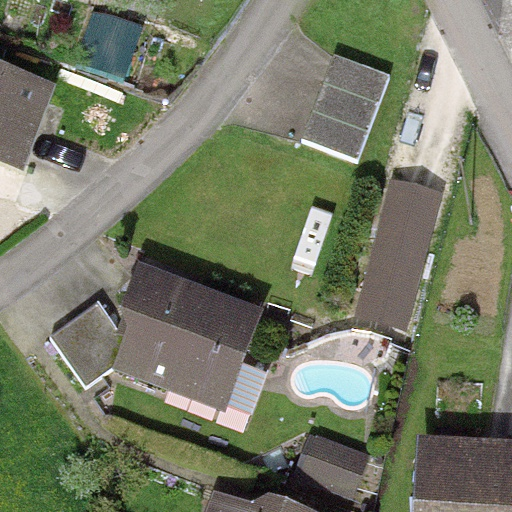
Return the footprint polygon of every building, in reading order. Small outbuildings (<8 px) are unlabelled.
[(354,169),(386,84),(330,63),(298,148),(354,169)] [(0,161),(15,167),(39,104),(0,89),(0,161)] [(360,314),(403,325),(437,195),(393,184),(360,314)] [(234,371),(250,329),(138,286),(126,320),(138,325),(131,345),(119,375),(166,394),(170,384),(206,398),(218,365),(234,371)] [(119,375),(131,345),(114,338),(94,311),(46,345),(82,395),(112,374),(119,375)] [(318,455),(307,484),(344,498),(356,469),(318,455)] [(511,511),(511,483),(421,478),(418,511),(511,511)]
